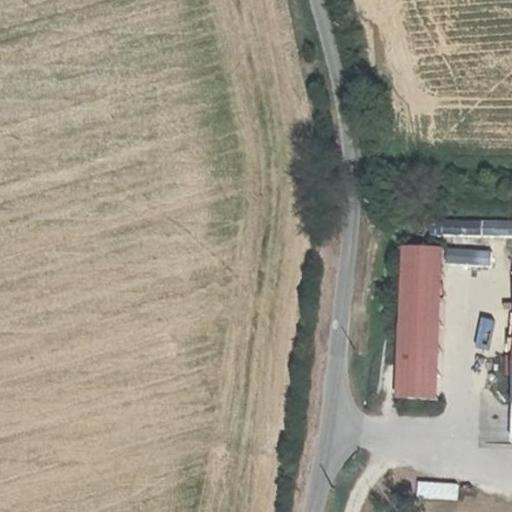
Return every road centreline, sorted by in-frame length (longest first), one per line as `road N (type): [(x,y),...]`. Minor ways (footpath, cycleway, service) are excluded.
road 1 (residential): [(326,0),(355,170),(331,432),(313,511)]
road 2 (track): [(511,457),(331,432)]
